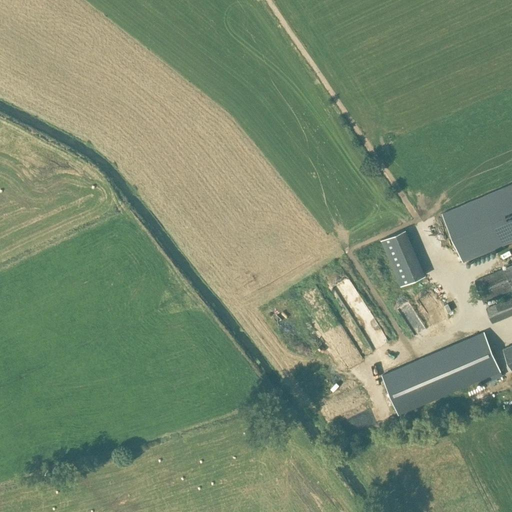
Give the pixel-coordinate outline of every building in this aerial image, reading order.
[(511,183),(443,213),(463,261),(511,240),(511,183)] [(398,284),(423,274),(404,227),(379,238),(398,284)] [(483,301),(511,289),(511,265),(474,280),(483,301)] [(511,296),(486,308),(492,323),(511,315),(511,296)] [(484,330),(416,359),(382,374),(400,415),(432,401),(481,380),(483,384),(499,376),(503,375),(484,330)] [(511,344),(503,348),(511,369),(511,344)]
